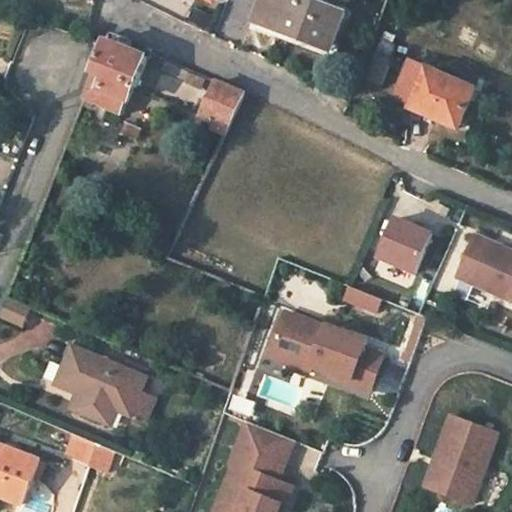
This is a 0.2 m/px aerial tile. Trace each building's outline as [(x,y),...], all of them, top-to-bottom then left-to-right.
[(306,0),(265,0),(256,23),(331,53),(346,16),(306,0)] [(111,35),(106,46),(85,100),(123,116),(134,89),(135,90),(147,58),(128,51),(131,42),(111,35)] [(375,60),(388,65),(396,48),(383,42),(375,60)] [(411,110),(429,117),(431,111),(461,124),(476,90),(411,63),(395,99),(413,106),(411,110)] [(205,77),(193,72),(188,82),(200,88),(205,77)] [(202,119),(229,130),(245,94),(218,83),(202,119)] [(431,111),(429,117),(459,130),(461,124),(431,111)] [(130,125),(124,137),(136,142),(141,130),(130,125)] [(416,273),(432,235),(396,219),(379,258),(416,273)] [(511,252),(477,237),(459,279),(511,301),(511,252)] [(346,300),(377,313),(382,300),(351,288),(346,300)] [(1,318),(27,329),(35,309),(10,298),(1,318)] [(289,363),(311,371),(313,367),(333,374),(352,381),(350,386),(370,394),(384,357),(365,349),(368,341),(327,326),(326,328),(286,313),(276,342),(294,349),(289,363)] [(294,349),(276,342),(270,356),(289,363),(294,349)] [(151,374),(138,368),(135,375),(124,370),(74,349),(58,386),(79,395),(73,411),(112,428),(118,411),(132,417),(134,412),(142,394),(151,374)] [(127,363),(124,370),(135,375),(138,368),(127,363)] [(352,381),(333,374),(331,379),(350,386),(352,381)] [(142,394),(134,412),(150,419),(158,401),(142,394)] [(231,411),(254,419),(260,403),(237,395),(231,411)] [(452,417),(437,460),(442,462),(432,490),(473,505),(499,434),(452,417)] [(278,435),(249,423),(232,464),(235,465),(216,511),(279,511),(282,506),(286,508),(294,488),(279,482),(262,475),(278,435)] [(99,445),(71,433),(65,452),(93,462),(99,445)] [(296,442),(278,435),(262,475),(279,482),(296,442)] [(93,462),(91,467),(109,473),(118,452),(99,445),(93,462)] [(0,496),(24,506),(42,463),(0,446),(0,496)] [(442,462),(437,460),(426,488),(432,490),(442,462)]
